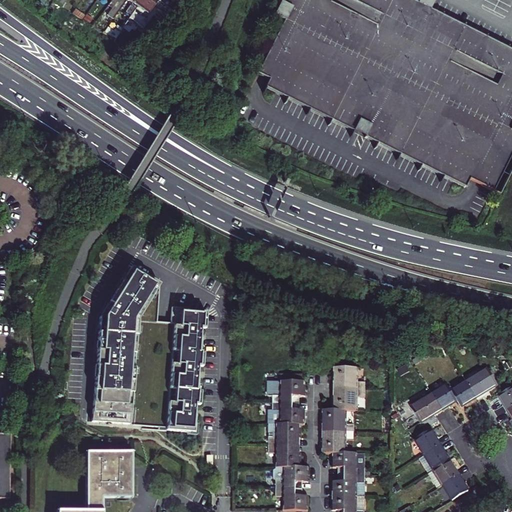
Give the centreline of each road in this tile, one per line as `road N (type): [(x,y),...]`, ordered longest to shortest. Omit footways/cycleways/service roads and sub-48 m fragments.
road 1 (primary): [(389,248),(191,148),(0,13)]
road 2 (trunk): [(389,248),(220,181),(0,42)]
road 3 (trunk): [(237,218),(379,272),(511,306)]
road 4 (trunk): [(0,72),(237,218)]
road 5 (primary): [(0,85),(237,218)]
road 6 (unknown): [(281,37),(500,142)]
road 7 (residential): [(495,457),(475,468),(457,436),(488,418),(506,450)]
road 8 (residential): [(312,382),(320,511)]
road 9 (trunk): [(511,274),(389,248)]
